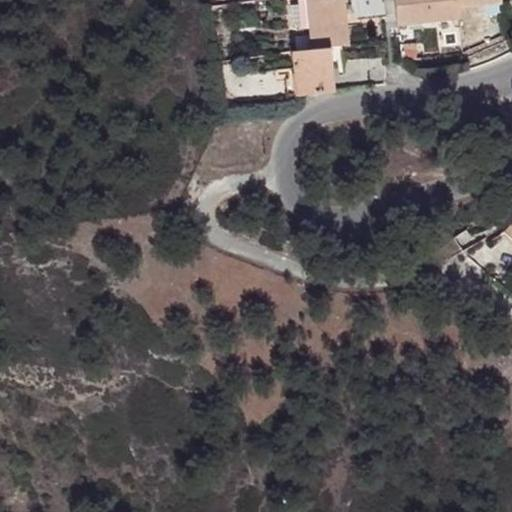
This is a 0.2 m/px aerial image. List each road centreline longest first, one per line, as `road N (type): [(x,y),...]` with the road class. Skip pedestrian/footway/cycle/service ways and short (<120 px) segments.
road 1 (residential): [(285,178),(221,189),(205,220),(215,236),(331,278),(467,276),(511,308)]
road 2 (residential): [(511,68),(466,87),(305,120),(282,158),(285,178)]
road 3 (residential): [(285,178),(298,206),(322,220),(352,221),(511,171)]
